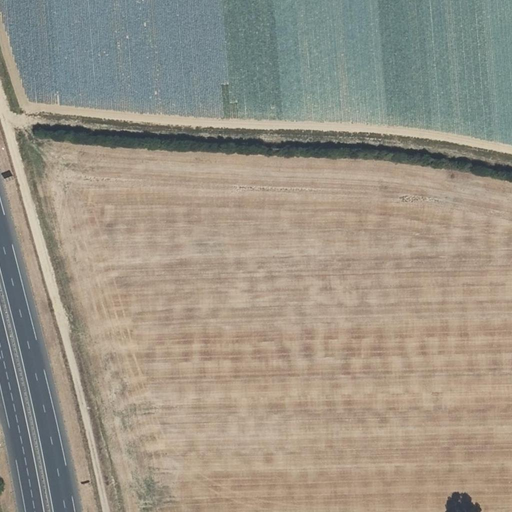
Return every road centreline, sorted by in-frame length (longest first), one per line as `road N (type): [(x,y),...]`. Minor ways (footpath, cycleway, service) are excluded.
road 1 (track): [(0,98),(106,511)]
road 2 (motorway): [(65,511),(0,232)]
road 3 (motorway): [(0,347),(34,511)]
